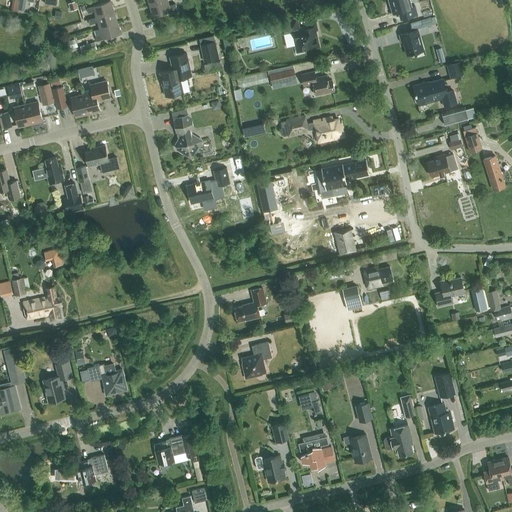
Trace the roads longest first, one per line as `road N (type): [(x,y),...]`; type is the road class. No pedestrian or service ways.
road 1 (residential): [(0,438),(153,400),(183,377),(205,340),(206,290),(166,205),(145,114)]
road 2 (residential): [(511,247),(441,249),(415,233),(359,0)]
road 3 (residential): [(249,511),(511,436)]
road 4 (residential): [(0,150),(145,114)]
